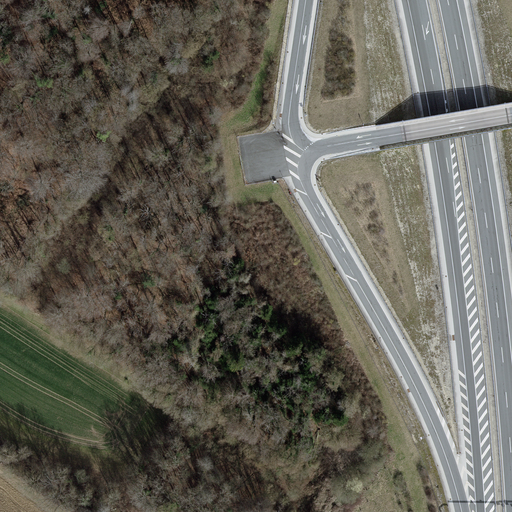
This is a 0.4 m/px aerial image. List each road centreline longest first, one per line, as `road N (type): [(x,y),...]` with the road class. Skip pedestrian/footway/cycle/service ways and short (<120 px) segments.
road 1 (motorway): [(511,476),(487,215),(447,0)]
road 2 (trunk): [(312,150),(304,170),(310,193),(423,394),(466,511)]
road 3 (motorway): [(416,0),(460,294)]
road 4 (trunk): [(460,294),(480,511)]
road 5 (secondary): [(312,150),(511,115)]
road 6 (motorway): [(309,0),(293,120),(312,150)]
